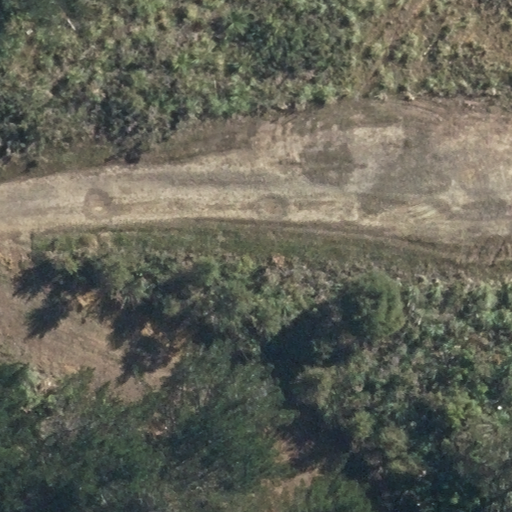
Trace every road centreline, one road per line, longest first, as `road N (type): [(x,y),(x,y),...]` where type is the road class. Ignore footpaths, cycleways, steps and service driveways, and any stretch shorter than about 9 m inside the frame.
road 1 (track): [(511,166),(0,201)]
road 2 (track): [(362,511),(320,460),(174,357),(0,284)]
